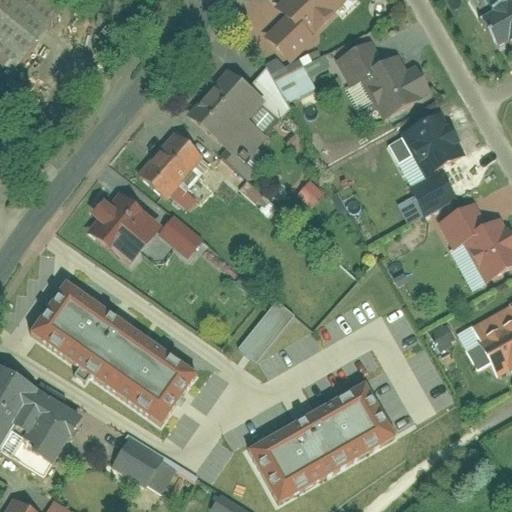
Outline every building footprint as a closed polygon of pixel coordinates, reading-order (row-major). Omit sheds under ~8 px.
[(0,0),(0,73),(10,81),(67,11),(53,0),(0,0)] [(269,40),(292,66),(317,44),(310,36),(347,3),(344,0),(283,0),(285,2),(276,9),(289,23),(269,40)] [(511,1),(477,19),(494,52),(511,42),(511,1)] [(356,54),(331,69),(347,96),(357,92),(378,128),(415,106),(411,100),(422,94),(413,79),(403,85),(390,64),(368,76),(356,54)] [(189,122),(237,165),(258,142),(244,128),(260,111),(228,80),(189,122)] [(443,116),(404,137),(430,180),(404,197),(419,224),(454,200),(441,176),(466,160),(443,116)] [(170,138),(136,180),(164,203),(198,160),(170,138)] [(294,203),(311,214),(322,198),(305,187),(294,203)] [(153,251),(168,234),(126,196),(97,227),(120,248),(134,233),(149,247),(153,251)] [(457,213),(432,229),(450,261),(456,257),(478,294),(511,272),(511,251),(494,223),(471,238),(457,213)] [(65,286),(27,341),(160,433),(197,379),(65,286)] [(253,370),(291,322),(272,307),(234,355),(253,370)] [(511,313),(502,319),(506,326),(476,342),(486,359),(498,352),(511,377),(511,313)] [(425,337),(433,357),(453,350),(445,329),(425,337)] [(403,361),(404,434),(451,411),(422,354),(408,361),(403,361)] [(44,469),(75,421),(0,373),(0,447),(3,443),(44,469)] [(274,511),(394,445),(362,389),(240,457),(271,511),(274,511)] [(153,474),(120,455),(110,473),(142,492),(153,474)]
